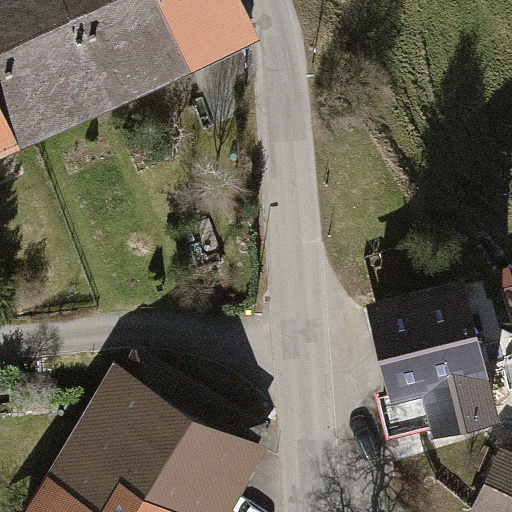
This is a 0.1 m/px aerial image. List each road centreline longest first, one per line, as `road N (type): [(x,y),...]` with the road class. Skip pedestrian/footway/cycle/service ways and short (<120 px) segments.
road 1 (tertiary): [(296,358),(291,182),(269,0)]
road 2 (unclassified): [(0,343),(127,329),(296,358)]
road 3 (tertiary): [(305,511),(296,358)]
